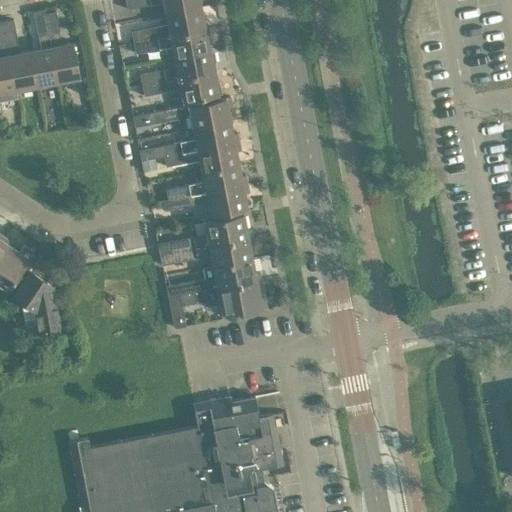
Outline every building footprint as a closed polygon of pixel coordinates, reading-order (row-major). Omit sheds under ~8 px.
[(126,0),(128,5),(151,1),(151,0),(152,0),(164,0),(166,10),(202,3),(200,0),(126,0)] [(155,23),(132,28),(134,39),(206,24),(202,3),(166,10),(168,21),(155,23)] [(56,7),(45,9),(59,77),(80,73),(74,38),(62,41),(59,27),(60,27),(56,7)] [(42,45),(31,47),(38,81),(59,77),(45,9),(34,12),(38,32),(39,31),(42,45)] [(14,16),(3,18),(16,86),(38,81),(31,47),(20,49),(17,36),(18,36),(14,16)] [(0,96),(18,93),(16,86),(3,18),(0,18),(0,96)] [(206,24),(134,39),(136,50),(159,45),(172,42),(175,53),(210,46),(206,24)] [(163,65),(140,70),(142,81),(214,67),(210,46),(175,53),(177,63),(163,66),(163,65)] [(214,67),(142,81),(144,92),(168,87),(181,84),(183,98),(219,91),(219,90),(222,90),(220,79),(216,76),(214,67)] [(146,109),(133,112),(135,123),(148,120),(179,114),(181,127),(194,124),(231,117),(228,103),(232,103),(231,93),(226,94),(226,93),(189,101),(146,109)] [(196,135),(140,146),(142,156),(142,157),(156,154),(165,152),(239,137),(238,129),(233,130),(231,117),(194,124),(196,135)] [(239,137),(165,152),(167,162),(200,156),(202,167),(239,160),(237,147),(241,146),(239,137)] [(156,154),(142,157),(144,166),(144,167),(158,164),(156,154)] [(204,177),(166,185),(168,195),(247,180),(246,171),(241,172),(239,160),(202,167),(204,177)] [(168,195),(159,196),(161,203),(166,207),(170,206),(208,199),(211,212),(248,205),(245,189),(249,189),(247,180),(168,195)] [(169,237),(158,239),(160,250),(248,233),(244,209),(205,217),(207,231),(194,233),(194,232),(169,237)] [(4,233),(0,238),(0,277),(10,284),(34,248),(24,241),(20,248),(10,242),(12,238),(4,233)] [(248,233),(160,250),(163,261),(173,259),(198,254),(211,251),(213,262),(253,254),(248,233)] [(10,284),(7,288),(14,293),(36,308),(40,329),(62,325),(53,282),(41,274),(50,258),(34,248),(10,284)] [(171,281),(167,282),(169,293),(174,292),(179,291),(257,276),(253,254),(213,262),(203,264),(205,275),(201,276),(200,275),(171,281)] [(174,292),(169,293),(175,322),(177,324),(187,322),(183,301),(204,297),(205,300),(220,297),(222,309),(242,305),(243,309),(262,305),(262,303),(264,303),(266,300),(264,288),(261,286),(259,287),(257,276),(179,291),(174,292)] [(71,330),(61,332),(64,352),(75,350),(71,330)] [(88,435),(69,438),(83,511),(143,511),(150,511),(149,511),(151,511),(156,511),(155,511),(278,511),(273,483),(269,479),(265,462),(277,460),(271,428),(263,429),(259,407),(256,392),(231,397),(231,392),(194,399),(198,422),(89,443),(88,435)]
